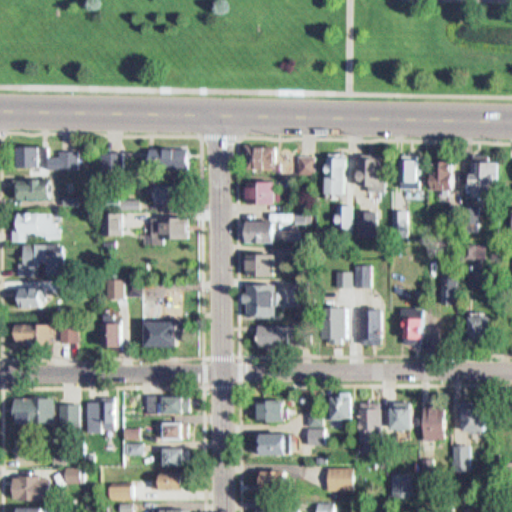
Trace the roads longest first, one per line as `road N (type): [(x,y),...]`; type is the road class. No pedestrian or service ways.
road 1 (residential): [(217,511),(215,117)]
road 2 (tertiary): [(215,117),(511,125)]
road 3 (residential): [(511,362),(221,370)]
road 4 (residential): [(0,372),(221,370)]
road 5 (tertiary): [(215,117),(0,115)]
